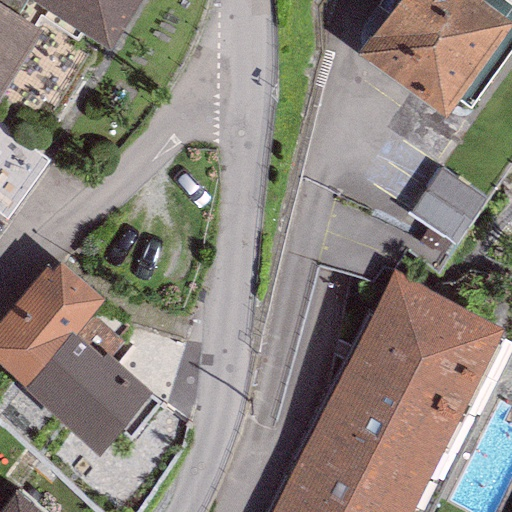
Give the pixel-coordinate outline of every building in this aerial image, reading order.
[(35,0),(110,47),(139,0),(35,0)] [(394,0),(356,53),(444,116),(511,21),(484,0),(394,0)] [(0,93),(41,28),(0,2),(0,93)] [(51,159),(0,123),(0,213),(6,218),(51,159)] [(441,171),(413,214),(455,241),(483,198),(441,171)] [(0,365),(24,385),(70,332),(74,335),(76,333),(105,299),(60,261),(51,270),(46,265),(0,318),(0,365)] [(392,270),(269,511),(409,511),(504,324),(392,270)] [(101,355),(76,333),(74,335),(70,332),(24,385),(21,388),(97,453),(167,372),(121,333),(101,355)] [(0,511),(43,511),(14,490),(0,509),(0,511)]
